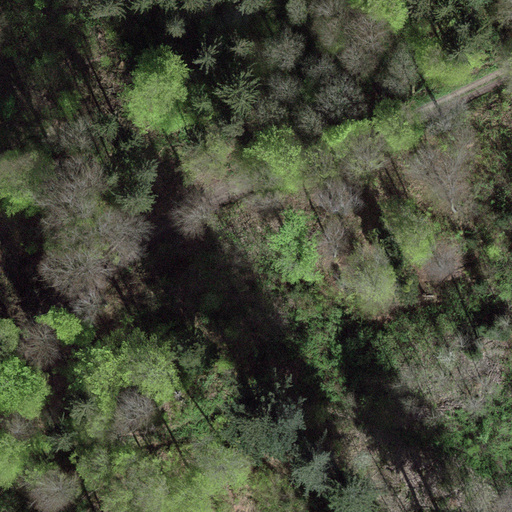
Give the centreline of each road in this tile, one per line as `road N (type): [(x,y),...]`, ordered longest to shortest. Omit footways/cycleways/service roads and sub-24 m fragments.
road 1 (track): [(0,374),(162,224),(511,68)]
road 2 (track): [(0,468),(136,435),(215,436),(345,511)]
